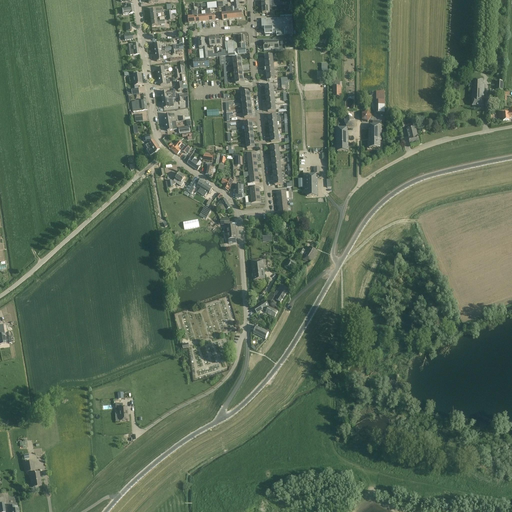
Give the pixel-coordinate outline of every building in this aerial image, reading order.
[(132,6),(131,3),(126,4),(126,7),(125,8),(125,9),(122,10),(122,15),(129,14),(134,14),(133,6),(132,6)] [(149,11),(150,18),(156,17),(155,14),(162,13),(161,9),(155,10),(149,11)] [(293,36),(293,32),(292,18),(292,15),(280,16),(280,18),(262,19),(263,29),(264,29),(265,34),(276,33),(277,36),(284,36),(293,36)] [(156,17),(150,18),(152,26),(157,26),(157,25),(165,24),(164,20),(157,22),(156,17)] [(284,36),(284,41),(285,50),(293,49),(293,36),(284,36)] [(315,39),(314,42),(324,44),(324,45),(326,45),(327,41),(326,41),(327,38),(319,36),(318,40),(315,39)] [(193,61),(193,65),(189,65),(190,69),(194,69),(209,68),(208,59),(207,44),(205,44),(204,39),(198,40),(199,46),(199,50),(202,50),(203,59),(193,61)] [(279,49),(279,41),(263,41),(264,50),(279,49)] [(225,44),(225,48),(226,48),(226,51),(228,51),(228,54),(226,54),(226,56),(237,55),(237,50),(234,50),(233,42),(227,42),(227,44),(225,44)] [(139,55),(138,43),(133,44),(133,45),(129,45),(130,56),(134,55),(134,56),(139,55)] [(154,45),(155,53),(165,52),(165,49),(161,50),(160,44),(154,45)] [(165,52),(155,53),(157,62),(163,61),(162,55),(166,54),(165,52)] [(175,71),(175,75),(179,74),(185,73),(183,66),(175,68),(175,71)] [(158,69),(159,77),(165,76),(164,71),(168,70),(168,68),(166,68),(166,67),(164,67),(164,68),(158,69)] [(131,90),(127,91),(127,96),(139,94),(139,89),(138,89),(138,86),(143,85),(141,74),(133,75),(135,90),(131,90)] [(165,76),(159,77),(160,86),(166,85),(170,84),(170,83),(170,80),(167,80),(167,81),(166,82),(165,76)] [(234,83),(234,87),(239,86),(238,84),(243,83),(243,77),(235,78),(235,83),(234,83)] [(471,99),(472,99),(472,107),(473,107),(473,106),(482,107),(483,107),(484,99),(485,85),(483,85),(483,80),(472,80),(471,99)] [(341,97),(341,86),(333,87),(333,97),(341,97)] [(167,92),(161,93),(162,101),(168,100),(172,99),(176,99),(174,91),(171,92),(167,92)] [(376,101),(376,113),(385,113),(385,101),(384,91),(376,91),(376,101)] [(168,100),(162,101),(164,109),(168,108),(173,107),(172,99),(168,100)] [(135,102),(136,112),(147,110),(146,100),(135,102)] [(498,111),(498,118),(502,117),(503,121),(509,121),(509,118),(511,118),(511,117),(511,116),(511,108),(510,109),(510,110),(498,111)] [(361,111),(362,114),(362,121),(368,122),(372,117),(368,112),(367,109),(361,111)] [(170,115),(165,115),(166,123),(171,123),(171,118),(175,118),(174,114),(170,115)] [(344,128),(346,127),(346,128),(353,127),(355,121),(349,117),(348,116),(347,115),(341,120),(344,128)] [(369,130),(369,148),(380,148),(380,140),(381,140),(381,121),(373,121),(373,126),(370,126),(370,130),(369,130)] [(171,123),(166,123),(167,131),(173,131),(177,130),(175,122),(171,123)] [(406,127),(407,130),(409,138),(408,138),(410,145),(419,143),(417,136),(415,128),(411,129),(411,126),(406,127)] [(348,152),(348,133),(347,133),(347,129),(335,129),(336,143),(337,143),(337,152),(348,152)] [(153,141),(149,144),(146,146),(148,149),(146,150),(150,156),(160,150),(153,141)] [(168,147),(171,150),(177,155),(184,147),(178,141),(174,146),(171,143),(168,147)] [(247,155),(248,162),(257,161),(256,154),(247,155)] [(189,160),(187,163),(187,164),(198,171),(200,167),(200,166),(202,163),(198,160),(198,161),(197,160),(193,157),(191,156),(188,159),(189,160)] [(257,161),(248,162),(248,169),(258,168),(257,161)] [(208,164),(205,175),(211,177),(214,166),(208,164)] [(258,168),(248,169),(249,177),(259,176),(258,168)] [(165,182),(167,188),(169,188),(173,188),(173,185),(175,185),(176,183),(181,187),(185,182),(183,180),(185,178),(179,174),(175,179),(174,181),(172,182),(172,180),(168,181),(165,182)] [(318,196),(317,179),(316,179),(316,175),(305,175),(305,190),(306,190),(307,197),(318,196)] [(259,176),(249,177),(250,184),(259,183),(259,176)] [(223,189),(228,191),(233,181),(228,179),(227,181),(223,179),(221,183),(225,185),(223,189)] [(192,181),(188,188),(186,191),(191,195),(195,189),(194,188),(197,184),(192,181)] [(201,181),(197,186),(201,189),(198,193),(202,196),(205,191),(209,194),(212,189),(208,186),(201,181)] [(234,193),(236,193),(236,194),(235,194),(235,199),(242,199),(242,194),(244,194),(243,185),(243,183),(240,183),(240,185),(235,186),(235,190),(234,190),(234,193)] [(259,188),(250,189),(251,196),(260,195),(259,188)] [(276,193),(277,200),(286,199),(286,192),(276,193)] [(260,195),(251,196),(252,204),(261,203),(260,195)] [(225,199),(217,204),(223,213),(230,208),(225,199)] [(286,199),(277,200),(278,207),(287,206),(286,199)] [(287,206),(278,207),(279,215),(288,214),(287,206)] [(237,239),(235,226),(226,227),(228,240),(237,239)] [(317,251),(308,247),(305,253),(304,252),(300,250),(298,255),(302,256),(302,255),(304,256),(302,260),(307,262),(308,259),(312,261),(317,251)] [(257,261),(260,256),(257,250),(251,253),(251,259),(257,261)] [(253,281),(265,280),(263,264),(262,264),(262,261),(251,261),(253,281)] [(277,292),(275,295),(280,299),(281,298),(283,299),(284,297),(288,290),(281,286),(277,293),(277,292)] [(257,314),(263,310),(266,311),(265,313),(275,318),(278,312),(269,307),(268,308),(267,307),(269,306),(265,301),(253,309),(257,314)] [(265,339),(268,333),(253,325),(251,330),(255,332),(254,334),(265,339)] [(122,404),(115,405),(116,409),(118,408),(119,421),(128,420),(127,407),(123,408),(122,404)] [(25,462),(25,464),(27,473),(30,472),(31,474),(33,488),(41,487),(40,480),(41,480),(41,478),(40,478),(39,473),(34,474),(34,472),(32,461),(25,462)]
